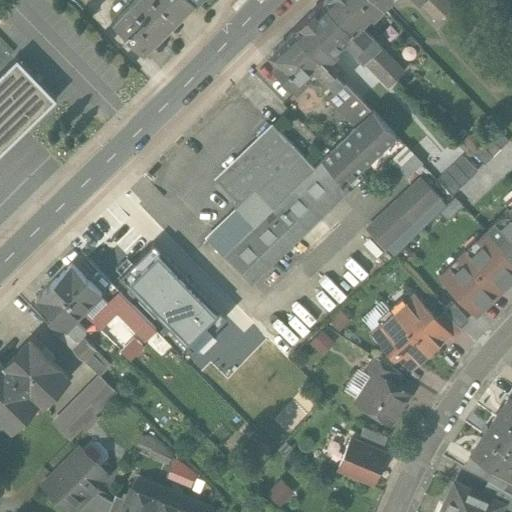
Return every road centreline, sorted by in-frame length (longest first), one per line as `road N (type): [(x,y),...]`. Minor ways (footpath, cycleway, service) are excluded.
road 1 (tertiary): [(0,267),(274,0)]
road 2 (residential): [(390,511),(437,417),(511,333)]
